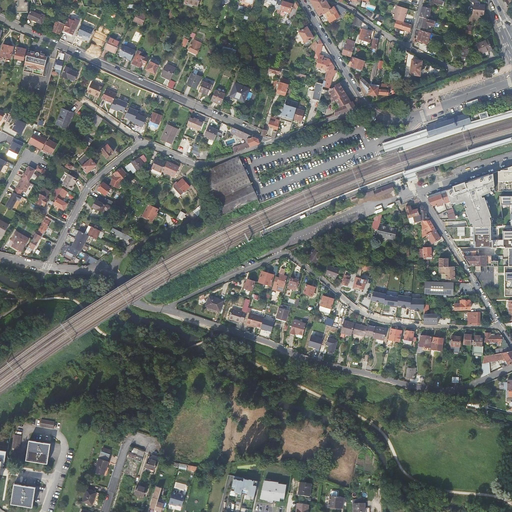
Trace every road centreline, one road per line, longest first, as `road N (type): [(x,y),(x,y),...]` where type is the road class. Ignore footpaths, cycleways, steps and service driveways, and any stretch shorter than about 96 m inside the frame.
road 1 (residential): [(167,307),(284,253),(378,320),(500,326)]
road 2 (residential): [(511,366),(471,385),(414,388),(294,355),(167,307)]
road 3 (track): [(511,503),(416,483),(375,425),(210,341)]
road 4 (residential): [(0,21),(269,142)]
road 5 (residential): [(48,266),(89,185),(141,143),(203,164),(269,142)]
road 6 (residential): [(511,160),(419,192),(500,326)]
road 7 (residential): [(367,106),(380,118),(407,119),(511,81)]
road 8 (residential): [(455,73),(332,0)]
road 9 (residential): [(167,307),(144,308),(107,273),(48,266)]
road 10 (residential): [(367,106),(300,0)]
